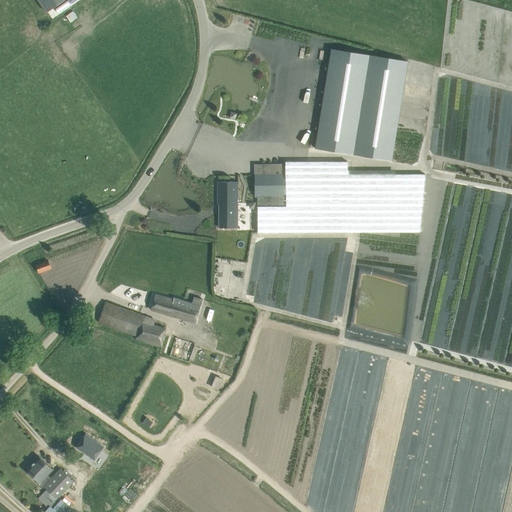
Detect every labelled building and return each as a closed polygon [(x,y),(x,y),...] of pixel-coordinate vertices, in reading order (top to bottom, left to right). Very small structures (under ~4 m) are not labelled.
[(63,0),(37,0),(46,12),(63,0)] [(69,14),(65,16),(70,23),(74,20),(69,14)] [(408,61),(332,49),(316,149),(392,161),(408,61)] [(281,164),(281,163),(274,163),(274,164),(255,164),(256,197),(257,197),(257,207),(258,207),(258,233),(419,232),(425,174),(395,174),(395,171),(347,171),(347,161),(285,162),(285,164),(284,164),(284,163),(282,163),(282,164),(281,164)] [(218,204),(219,204),(219,228),(229,228),(237,228),(237,204),(237,182),(228,182),(218,182),(218,204)] [(36,265),(39,273),(51,268),(48,261),(36,265)] [(151,310),(161,313),(196,323),(203,300),(194,297),(192,303),(174,298),(173,300),(156,295),(151,310)] [(137,338),(163,346),(167,336),(164,335),(167,328),(155,324),(156,319),(115,306),(106,302),(99,322),(108,326),(138,335),(137,338)] [(196,344),(176,337),(175,340),(171,350),(169,357),(190,363),(196,344)] [(420,386),(422,365),(408,364),(408,365),(379,362),(378,372),(387,373),(387,378),(405,379),(405,386),(398,386),(397,391),(394,424),(409,425),(410,416),(417,417),(420,386)] [(220,389),(225,378),(219,375),(214,386),(220,389)] [(511,390),(453,375),(422,490),(437,494),(435,501),(443,503),(446,492),(475,500),(479,485),(497,490),(497,492),(505,494),(507,485),(499,483),(503,469),(507,470),(511,451),(511,390)] [(92,464),(103,450),(84,436),(76,448),(90,457),(88,461),(92,464)] [(51,478),(47,475),(53,469),(47,464),(40,457),(26,471),(33,478),(39,483),(40,483),(56,499),(73,481),(60,468),(51,478)] [(87,460),(84,465),(89,468),(92,464),(88,461),(87,460)] [(47,511),(71,511),(46,490),(39,498),(51,508),(47,511)] [(92,504),(84,511),(102,511),(110,504),(101,496),(98,499),(93,494),(87,500),(92,504)]
